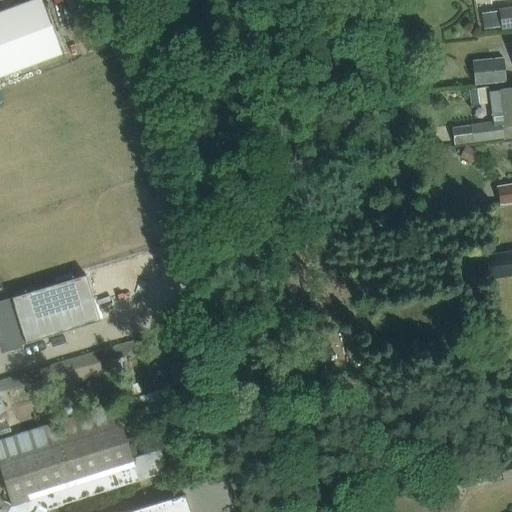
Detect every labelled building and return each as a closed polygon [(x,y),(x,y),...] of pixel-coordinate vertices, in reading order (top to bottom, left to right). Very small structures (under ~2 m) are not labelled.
[(0,75),(62,53),(41,0),(34,0),(0,12),(0,75)] [(511,26),(511,8),(499,10),(502,28),(511,26)] [(474,84),(506,81),(504,59),(472,62),(474,84)] [(511,88),(489,91),(490,100),(493,121),(471,123),(471,124),(452,126),(454,143),(502,136),(501,126),(511,125),(511,88)] [(484,88),(469,89),(471,106),(486,104),(484,88)] [(184,123),(179,135),(202,144),(209,123),(198,119),(195,127),(184,123)] [(465,145),(458,157),(473,165),(480,153),(465,145)] [(501,203),(511,201),(511,184),(498,187),(501,203)] [(511,250),(486,254),(489,278),(511,274),(511,250)] [(0,348),(1,352),(99,320),(86,274),(0,300),(0,348)] [(163,403),(176,399),(173,388),(160,392),(163,403)] [(160,448),(152,450),(131,457),(121,424),(137,419),(130,399),(0,439),(0,466),(12,505),(8,511),(45,511),(47,509),(167,471),(160,448)] [(511,459),(499,463),(504,478),(511,475),(511,459)] [(190,511),(185,494),(162,501),(165,511),(190,511)] [(165,511),(162,501),(138,509),(139,511),(165,511)]
